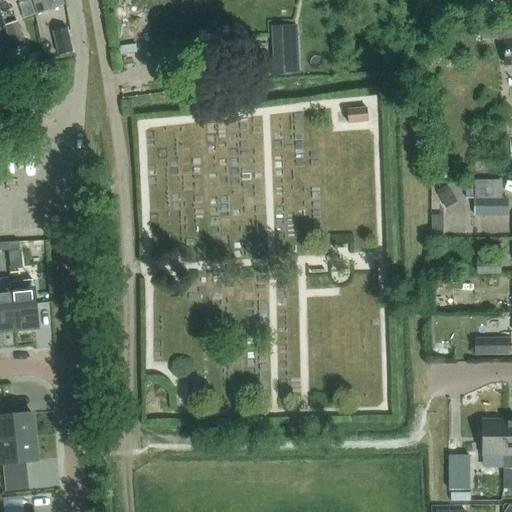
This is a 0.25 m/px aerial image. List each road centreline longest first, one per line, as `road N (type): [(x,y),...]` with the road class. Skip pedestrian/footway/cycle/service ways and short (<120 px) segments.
road 1 (track): [(93,0),(119,167),(129,511)]
road 2 (unclassified): [(73,0),(82,53),(67,228)]
road 3 (residential): [(0,370),(68,363),(80,511)]
